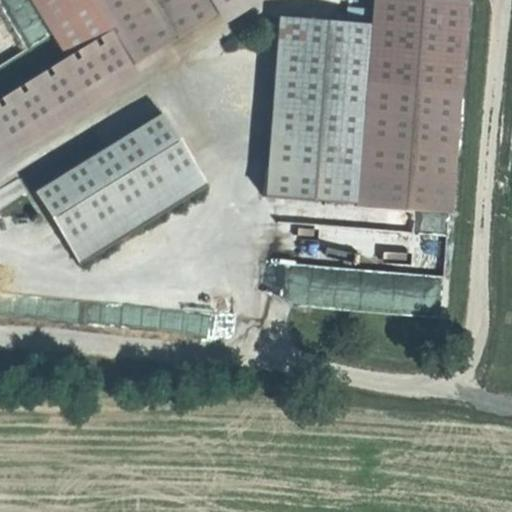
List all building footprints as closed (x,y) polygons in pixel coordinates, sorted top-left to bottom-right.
[(91,0),(113,35),(133,68),(218,16),(207,0),(91,0)] [(207,0),(218,16),(244,0),(207,0)] [(366,91),(460,99),(468,9),(374,1),(372,28),(366,91)] [(366,91),(372,28),(278,20),(262,204),(356,212),(366,91)] [(0,149),(133,68),(113,35),(0,103),(0,149)] [(449,220),(460,99),(366,91),(356,212),(449,220)] [(80,261),(207,182),(163,113),(36,192),(80,261)]
